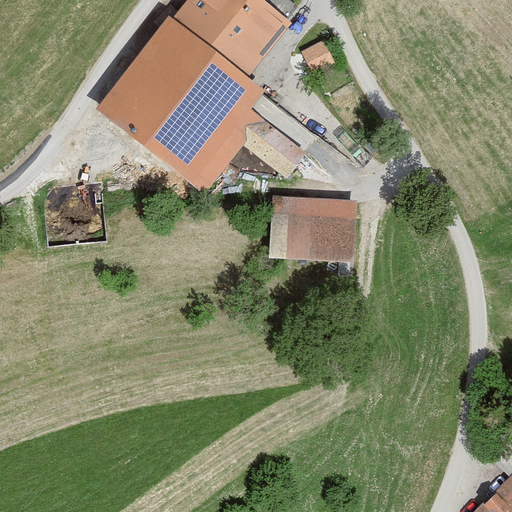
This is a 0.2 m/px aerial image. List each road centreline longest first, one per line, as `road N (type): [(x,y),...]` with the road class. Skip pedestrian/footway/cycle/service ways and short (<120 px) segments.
road 1 (unclassified): [(330,0),(356,62),(469,261),(478,345),(472,402),(438,511)]
road 2 (unclassified): [(152,0),(47,149),(0,193)]
